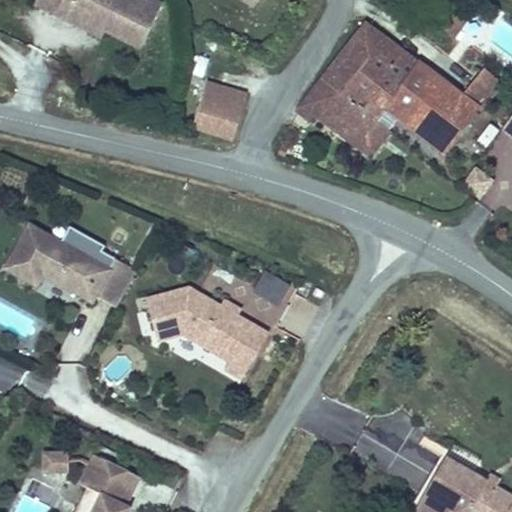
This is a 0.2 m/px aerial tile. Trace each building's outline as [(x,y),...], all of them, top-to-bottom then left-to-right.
[(58,4),(141,43),(158,8),(141,0),(34,0),(31,6),(53,18),(58,4)] [(240,0),(251,9),(257,0),(240,0)] [(137,51),(141,43),(58,4),(53,18),(98,39),(102,32),(137,51)] [(457,28),(437,14),(430,23),(450,37),(457,28)] [(363,26),(353,39),(375,55),(385,42),(363,26)] [(353,39),(320,80),(339,95),(366,60),(381,72),(396,52),(385,42),(375,55),(353,39)] [(435,82),(396,52),(381,72),(366,60),(339,95),(376,123),(383,112),(393,119),(404,127),(435,82)] [(466,83),(480,66),(467,56),(445,85),(452,91),(461,80),(466,83)] [(490,74),(480,66),(466,83),(461,80),(452,91),(478,110),(497,86),(487,78),(490,74)] [(299,103),(309,112),(368,157),(385,133),(385,130),(376,123),(339,95),(320,80),(299,103)] [(435,82),(404,127),(441,155),(473,111),(435,82)] [(239,108),(240,96),(204,85),(201,97),(239,108)] [(192,127),(228,136),(239,108),(201,97),(199,97),(192,127)] [(299,103),(292,113),(302,121),(309,112),(299,103)] [(376,123),(385,130),(393,119),(383,112),(376,123)] [(511,141),(511,112),(498,131),(511,141)] [(479,198),(494,180),(476,166),(462,183),(479,198)] [(118,323),(138,286),(115,274),(109,285),(29,243),(6,287),(38,303),(45,291),(47,286),(57,291),(55,296),(94,317),(97,312),(118,323)] [(280,305),(290,283),(262,270),(252,291),(280,305)] [(47,286),(45,291),(55,296),(57,291),(47,286)] [(218,373),(240,336),(243,330),(226,321),(224,326),(206,316),(204,321),(197,317),(200,312),(192,307),(149,316),(157,359),(183,354),(218,373)] [(204,321),(206,316),(200,312),(197,317),(204,321)] [(231,382),(252,344),(254,342),(240,336),(218,373),(231,382)] [(271,353),(252,344),(231,382),(227,387),(245,396),(271,353)] [(28,368),(21,388),(45,396),(52,376),(28,368)] [(46,489),(71,490),(71,470),(46,470),(46,489)] [(79,501),(87,505),(100,511),(132,511),(140,497),(94,473),(79,501)] [(484,511),(485,511),(487,509),(486,508),(446,484),(428,511),(484,511)] [(495,511),(499,506),(490,501),(486,508),(487,509),(485,511),(484,511),(495,511)]
